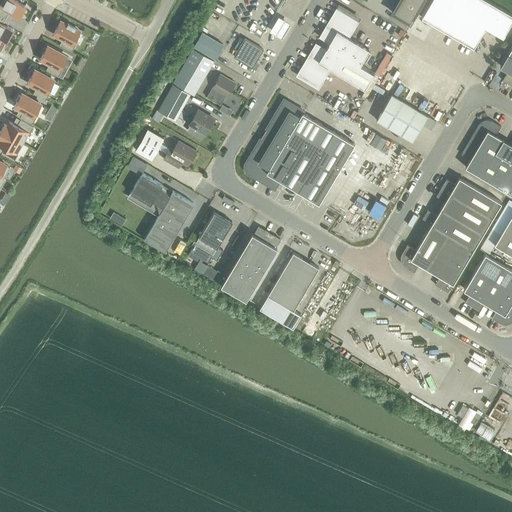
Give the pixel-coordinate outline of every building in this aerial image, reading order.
[(13,14),(19,17),(25,5),(15,0),(3,0),(1,5),(0,4),(0,14),(6,17),(10,12),(13,14)] [(398,0),(392,12),(410,23),(423,0),(398,0)] [(485,27),(503,37),(511,20),(511,14),(487,0),(431,0),(421,17),(473,47),(485,27)] [(360,65),(362,62),(369,49),(347,36),(349,33),(358,18),(339,6),(321,36),(330,41),(328,43),(329,43),(326,48),(324,50),(316,45),(298,74),(317,86),(330,66),(365,87),(373,73),(360,65)] [(6,17),(0,14),(0,35),(7,39),(13,29),(7,25),(3,23),(6,17)] [(289,21),(277,14),(268,28),(281,35),(289,21)] [(67,25),(60,21),(53,33),(63,38),(59,44),(72,51),(75,44),(73,43),(79,31),(75,29),(75,27),(68,23),(67,25)] [(202,32),(194,46),(215,58),(223,44),(202,32)] [(255,62),(263,49),(245,38),(234,56),(252,67),(255,69),(258,64),(255,62)] [(508,70),(502,80),(511,85),(511,83),(511,45),(500,65),(508,70)] [(46,69),(58,76),(62,69),(60,68),(66,57),(47,46),(40,58),(49,63),(46,69)] [(192,47),(172,82),(193,94),(213,59),(192,47)] [(33,93),(46,100),(49,93),(47,92),(54,80),(46,76),(34,70),(27,82),(37,87),(33,93)] [(235,83),(220,74),(212,87),(213,87),(207,97),(220,105),(225,95),(227,96),(235,83)] [(171,84),(158,109),(175,119),(189,94),(171,84)] [(14,106),(20,109),(23,111),(20,117),(32,124),(36,117),(34,116),(40,104),(21,93),(20,95),(19,94),(16,100),(17,101),(14,106)] [(422,124),(430,129),(435,120),(391,94),(376,119),(412,141),(422,124)] [(198,107),(216,114),(220,106),(201,99),(198,107)] [(249,173),(274,188),(279,180),(319,203),(354,143),(302,112),(303,110),(284,99),(246,162),(245,164),(245,167),(245,169),(247,171),(249,173)] [(231,113),(234,107),(222,103),(220,109),(231,113)] [(205,133),(206,133),(214,119),(197,109),(189,123),(198,128),(194,134),(202,138),(205,133)] [(22,142),(27,132),(30,133),(33,127),(20,119),(17,125),(13,123),(10,121),(8,120),(6,124),(4,124),(0,130),(22,142)] [(496,134),(501,125),(493,121),(489,119),(484,119),(481,121),(478,125),(471,137),(479,142),(474,150),(490,160),(503,138),(496,134)] [(135,149),(151,159),(164,137),(147,128),(135,149)] [(0,130),(0,144),(1,144),(5,147),(1,152),(1,153),(14,160),(18,153),(16,152),(22,142),(0,130)] [(465,166),(496,185),(506,169),(490,160),(474,150),(479,142),(471,137),(461,153),(469,158),(465,166)] [(490,160),(506,169),(511,158),(511,139),(510,143),(503,138),(490,160)] [(181,161),(188,164),(196,151),(178,141),(173,149),(170,147),(163,159),(175,166),(176,165),(178,161),(179,161),(181,161)] [(159,147),(167,151),(170,146),(161,142),(159,147)] [(511,158),(506,169),(496,185),(511,194),(511,158)] [(0,188),(6,180),(3,178),(10,167),(0,161),(0,188)] [(16,164),(13,168),(19,172),(22,168),(16,164)] [(165,251),(194,203),(172,190),(170,195),(161,186),(162,184),(142,172),(134,186),(127,197),(158,215),(144,239),(165,251)] [(446,178),(441,187),(492,217),(501,201),(459,176),(455,183),(446,178)] [(492,217),(441,187),(436,195),(445,200),(440,207),(482,232),(492,217)] [(491,194),(501,199),(504,195),(493,189),(491,194)] [(422,218),(431,223),(447,232),(473,248),(482,232),(440,207),(436,214),(428,209),(422,218)] [(200,257),(207,262),(208,262),(211,257),(216,260),(223,250),(222,249),(217,246),(232,221),(231,221),(214,211),(214,210),(199,236),(187,255),(188,255),(190,251),(200,257)] [(113,212),(110,218),(115,221),(119,215),(113,212)] [(426,267),(433,255),(447,232),(431,223),(415,249),(407,244),(402,253),(400,256),(401,260),(402,264),(405,266),(414,272),(419,263),(426,267)] [(221,285),(246,300),(277,247),(275,246),(280,238),(258,226),(254,233),(252,232),(221,285)] [(511,231),(504,226),(494,243),(511,254),(511,231)] [(447,232),(433,255),(426,267),(440,275),(435,284),(447,291),(473,248),(447,232)] [(171,253),(178,257),(187,240),(180,236),(171,253)] [(319,267),(293,251),(267,294),(293,310),(319,267)] [(491,318),(499,323),(503,324),(507,324),(510,323),(511,320),(511,268),(485,252),(463,288),(470,292),(465,302),(478,310),(484,301),(497,309),(491,318)] [(202,273),(211,278),(215,281),(220,272),(207,264),(202,273)] [(267,294),(259,308),(293,328),(301,314),(293,310),(267,294)] [(471,432),(481,415),(462,404),(452,421),(453,421),(470,431),(471,432)] [(489,439),(495,430),(481,421),(475,430),(489,439)]
